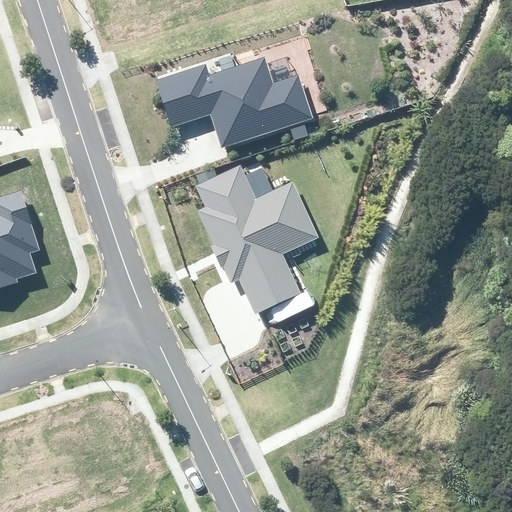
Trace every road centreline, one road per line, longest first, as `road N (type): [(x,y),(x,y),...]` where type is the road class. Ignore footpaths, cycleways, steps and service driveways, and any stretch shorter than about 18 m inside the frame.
road 1 (residential): [(35,0),(108,230),(148,323)]
road 2 (residential): [(148,323),(239,511)]
road 3 (residential): [(0,375),(148,323)]
